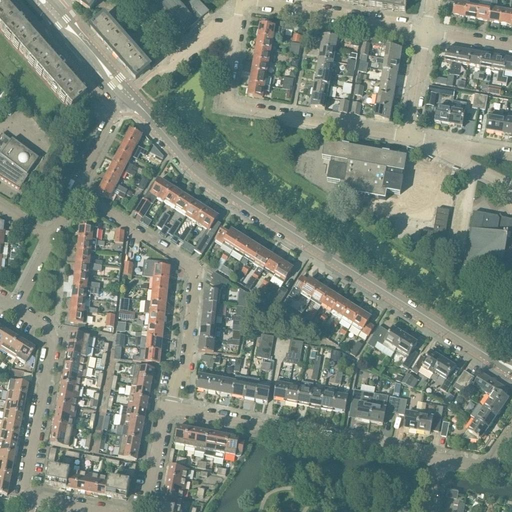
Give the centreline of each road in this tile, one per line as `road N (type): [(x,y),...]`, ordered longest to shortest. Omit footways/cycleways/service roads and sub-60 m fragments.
road 1 (tertiary): [(511,370),(227,191),(128,96)]
road 2 (residential): [(166,408),(183,370),(195,270),(74,195)]
road 3 (residential): [(166,408),(439,459)]
road 4 (residential): [(405,137),(222,103),(237,24)]
road 5 (residential): [(14,304),(48,331),(53,346),(24,486),(30,499)]
road 6 (residential): [(424,31),(249,0)]
